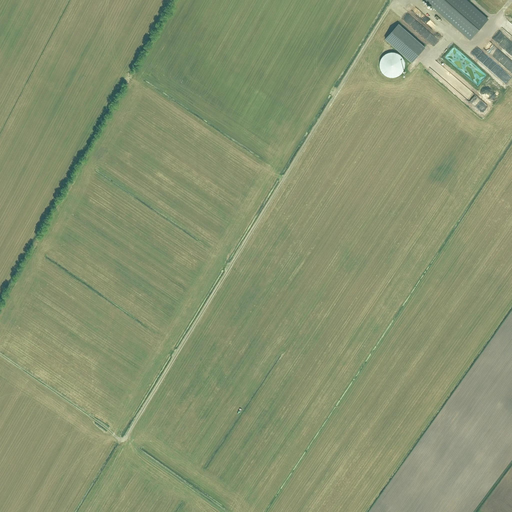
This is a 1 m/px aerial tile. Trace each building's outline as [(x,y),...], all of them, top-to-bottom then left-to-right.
[(426,0),(471,39),(488,19),(466,0),(426,0)] [(385,39),(412,62),(425,47),(399,24),(385,39)] [(380,69),(381,72),(383,75),(386,78),(390,79),(394,79),(398,78),(401,76),(404,73),(405,70),(406,66),(405,63),(404,59),(402,56),(399,54),(396,53),(392,53),(388,53),(385,55),(382,58),(380,61),(379,65),(380,69)] [(511,77),(504,69),(498,74),(507,83),(511,78),(511,77)] [(496,92),(490,100),(496,104),(501,96),(496,92)]
